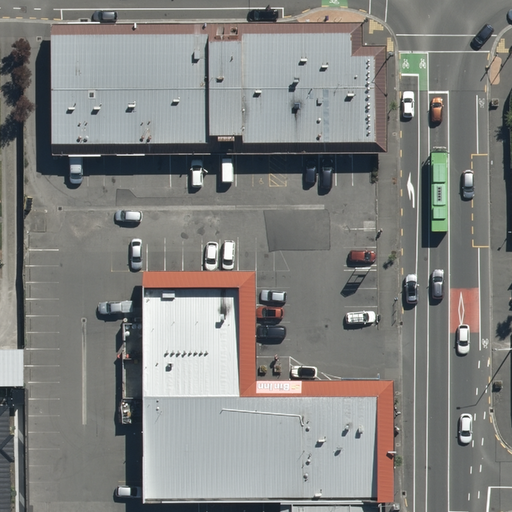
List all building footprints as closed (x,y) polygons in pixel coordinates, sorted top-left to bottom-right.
[(351,31),(53,31),(53,140),(375,138),(374,52),(351,52),(351,31)] [(240,282),(144,282),(145,500),(205,499),(376,497),(375,392),(240,392),(240,282)] [(23,345),(0,344),(0,386),(23,386),(23,345)] [(0,511),(10,511),(9,405),(0,405),(0,511)] [(381,511),(381,499),(280,500),(280,511),(381,511)]
